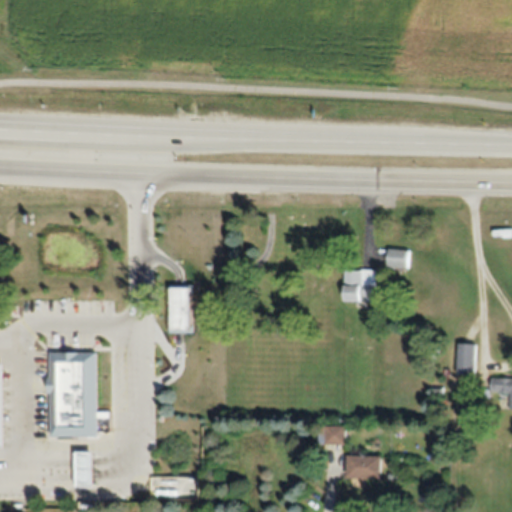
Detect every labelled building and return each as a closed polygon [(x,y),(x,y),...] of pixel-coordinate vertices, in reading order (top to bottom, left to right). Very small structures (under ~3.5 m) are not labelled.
[(388,267),(408,269),(410,250),(390,248),(388,267)] [(187,273),(209,273),(209,250),(187,250),(187,273)] [(376,301),(376,269),(345,269),(345,301),(376,301)] [(206,346),(215,346),(216,333),(206,332),(206,346)] [(478,343),(459,343),(459,374),(478,374),(478,343)] [(101,350),(103,436),(54,437),(52,351),(101,350)] [(0,448),(8,449),(8,363),(0,363),(0,448)] [(511,409),(511,377),(494,378),(494,394),(511,394),(511,409)] [(346,444),(346,426),(321,426),(321,444),(346,444)] [(268,427),(246,427),(246,449),(268,449),(268,427)] [(77,452),(76,488),(96,489),(96,452),(77,452)] [(382,477),(382,455),(349,455),(349,486),(368,486),(368,477),(382,477)]
